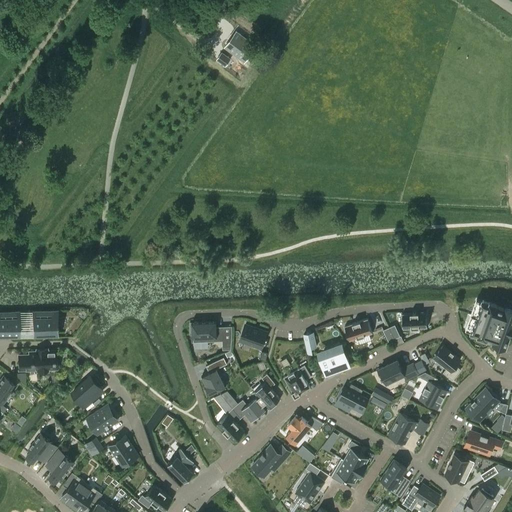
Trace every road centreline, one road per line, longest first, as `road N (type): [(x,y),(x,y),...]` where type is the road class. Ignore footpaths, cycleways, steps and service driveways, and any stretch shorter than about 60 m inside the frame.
road 1 (residential): [(450,329),(433,305),(331,313),(291,326),(249,314),(185,315),(177,327),(199,398),(235,458)]
road 2 (residential): [(184,496),(150,464),(113,381),(95,361),(72,343),(0,344)]
road 3 (residential): [(307,398),(450,329)]
